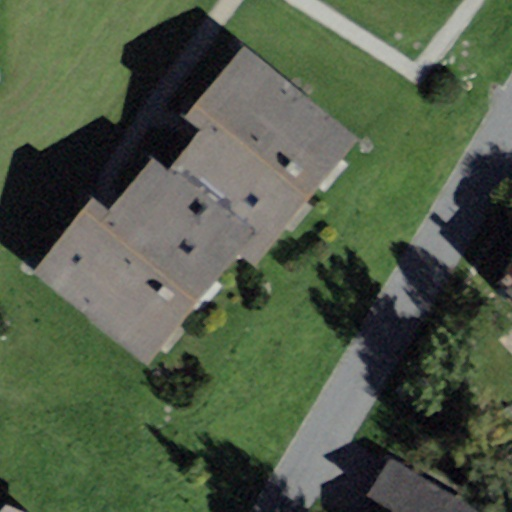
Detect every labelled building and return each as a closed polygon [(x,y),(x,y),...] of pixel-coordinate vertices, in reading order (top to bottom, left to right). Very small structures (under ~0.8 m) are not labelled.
[(185,118),(200,130),(167,171),(250,237),(238,252),(257,267),(359,139),(242,47),(185,118)] [(94,198),(34,272),(149,363),(238,252),(250,237),(167,171),(151,158),(115,203),(109,210),(94,198)] [(511,263),(498,289),(511,301),(511,263)] [(368,495),(393,510),(391,511),(479,511),(441,490),(389,459),(368,495)] [(26,511),(5,503),(0,508),(0,511),(26,511)]
